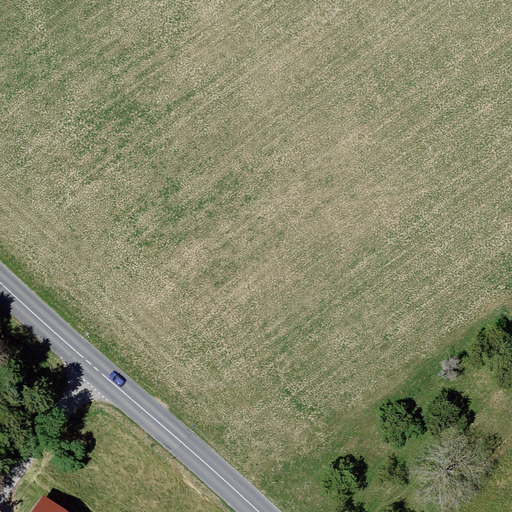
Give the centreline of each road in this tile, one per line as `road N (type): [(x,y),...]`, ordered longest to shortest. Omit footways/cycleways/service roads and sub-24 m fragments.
road 1 (secondary): [(92,365),(255,511)]
road 2 (residential): [(0,477),(37,421),(92,365)]
road 3 (secondary): [(0,281),(92,365)]
